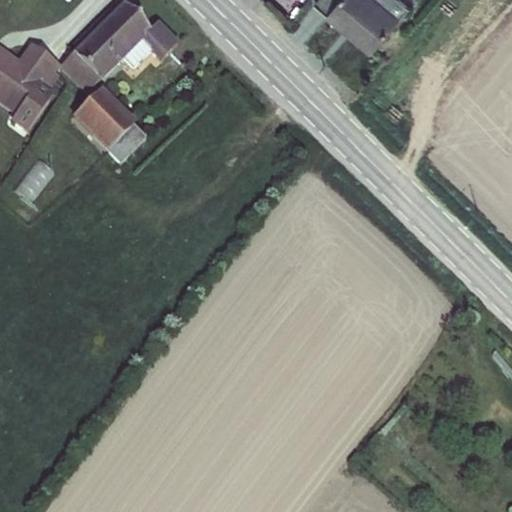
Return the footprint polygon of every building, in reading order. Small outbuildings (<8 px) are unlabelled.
[(318,0),(317,2),(373,49),(412,2),(409,0),(318,0)] [(100,85),(101,85),(125,62),(144,43),(152,54),(151,56),(161,65),(179,45),(158,24),(150,32),(123,5),(73,56),(74,57),(100,85)] [(144,43),(125,62),(134,72),(151,56),(152,54),(144,43)] [(0,108),(14,119),(11,124),(26,138),(53,99),(48,95),(60,79),(55,77),(60,71),(61,69),(30,47),(18,64),(0,50),(0,108)] [(100,85),(74,57),(61,69),(60,71),(86,98),(100,85)] [(102,92),(71,121),(107,157),(107,156),(132,131),(137,127),(102,92)] [(132,131),(107,156),(119,169),(145,144),(132,131)]
